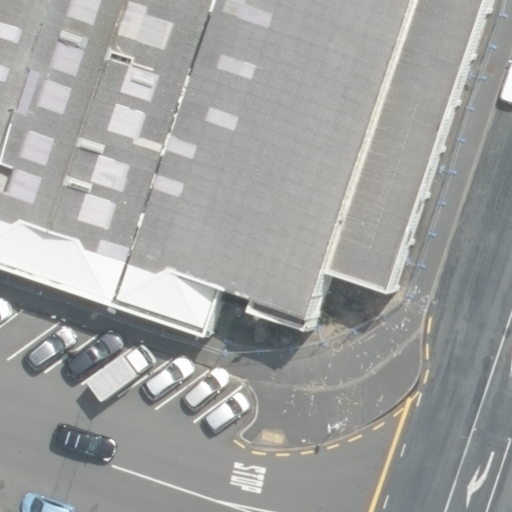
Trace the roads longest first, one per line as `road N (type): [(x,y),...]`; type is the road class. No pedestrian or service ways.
road 1 (residential): [(0,419),(269,511)]
road 2 (tertiary): [(511,385),(469,511)]
